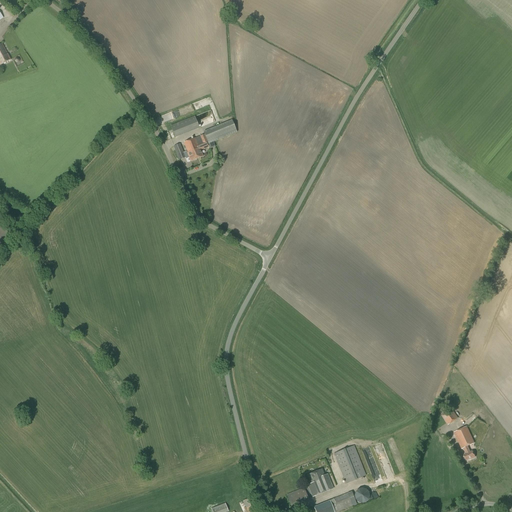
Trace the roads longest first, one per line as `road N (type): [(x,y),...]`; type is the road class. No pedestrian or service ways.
road 1 (unclassified): [(269,257),(194,214),(155,130),(108,62),(44,0)]
road 2 (unclassified): [(269,257),(360,91),(423,0)]
road 3 (unclassified): [(266,511),(225,359),(233,325),(269,257)]
